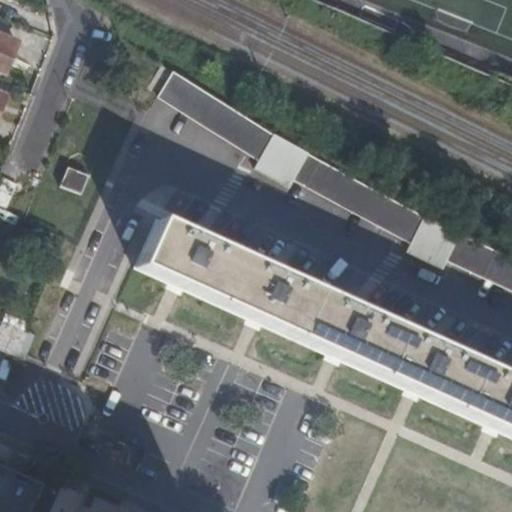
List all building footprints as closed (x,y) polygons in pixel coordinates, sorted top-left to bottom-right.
[(0,72),(4,74),(17,42),(0,35),(0,72)] [(223,107),(160,67),(145,90),(256,162),(327,201),(426,256),(494,287),(511,295),(511,263),(447,233),(374,193),(291,149),(270,138),(223,107)] [(88,177),(67,169),(60,188),(81,196),(88,177)] [(0,177),(0,207),(8,212),(19,185),(0,177)] [(511,381),(377,322),(155,224),(135,271),(511,437),(511,381)] [(0,351),(18,360),(30,335),(4,324),(0,333),(0,351)] [(333,449),(337,436),(309,427),(304,440),(333,449)] [(312,461),(301,485),(314,491),(325,467),(312,461)] [(0,511),(32,511),(43,488),(0,468),(0,511)]
